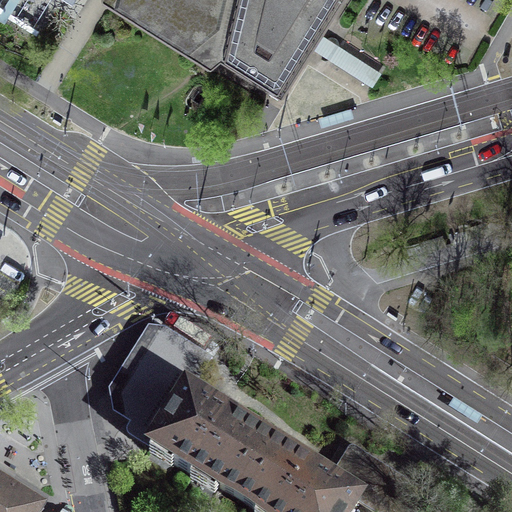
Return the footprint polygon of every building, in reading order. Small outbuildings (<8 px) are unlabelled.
[(104,0),(208,65),(209,65),(210,65),(211,65),(212,65),(221,58),(261,84),(279,95),(280,95),(281,95),(282,95),(282,94),(283,94),(303,61),(341,0),(104,0)] [(350,107),(318,117),(321,126),(353,117),(350,107)] [(195,473),(239,501),(273,447),(245,429),(243,433),(228,423),(213,414),(215,411),(188,393),(207,364),(163,336),(146,361),(136,355),(120,379),(128,415),(137,421),(131,430),(154,445),(153,447),(175,461),(173,464),(193,476),(195,473)] [(483,415),(454,397),(448,405),(477,423),(483,415)] [(301,464),(273,447),(239,501),(257,511),(351,511),(358,502),(373,511),(409,511),(420,498),(407,490),(389,479),(371,467),(349,453),(328,486),(313,477),(299,468),(301,464)] [(0,511),(40,511),(41,511),(0,486),(0,511)]
